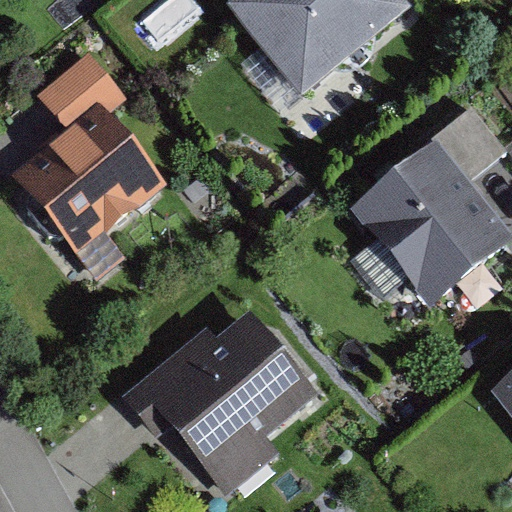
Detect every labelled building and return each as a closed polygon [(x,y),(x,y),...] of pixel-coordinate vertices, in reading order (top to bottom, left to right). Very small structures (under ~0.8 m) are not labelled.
[(414,18),(398,0),(247,0),(222,21),(301,114),(414,18)] [(132,114),(95,67),(39,111),(61,138),(3,183),(97,302),(130,276),(101,240),(163,191),(113,129),(132,114)] [(511,254),(511,238),(434,148),(355,216),(441,315),(511,254)] [(312,405),(248,327),(221,349),(209,334),(135,394),(225,506),(280,461),(265,443),(312,405)] [(511,387),(496,400),(511,420),(511,387)]
